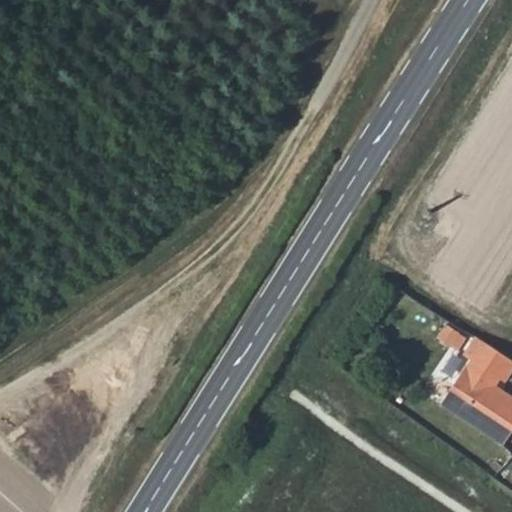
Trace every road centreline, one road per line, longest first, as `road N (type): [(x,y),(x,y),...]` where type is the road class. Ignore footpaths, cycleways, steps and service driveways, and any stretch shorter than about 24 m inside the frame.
road 1 (secondary): [(144,511),(473,0)]
road 2 (track): [(378,0),(223,267),(0,403)]
